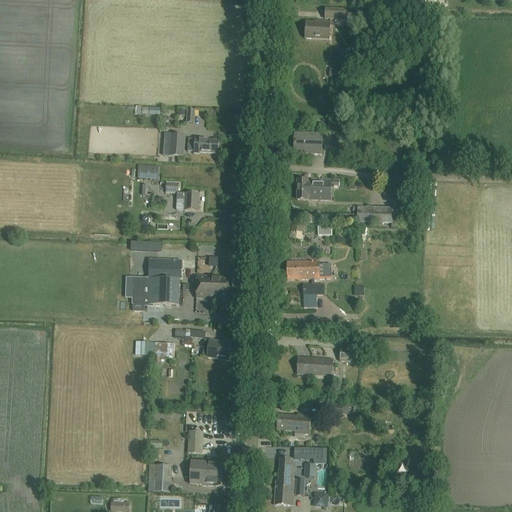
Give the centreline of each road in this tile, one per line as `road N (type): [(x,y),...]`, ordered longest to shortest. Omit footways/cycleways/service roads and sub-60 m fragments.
road 1 (unclassified): [(247,511),(272,0)]
road 2 (track): [(511,178),(261,167)]
